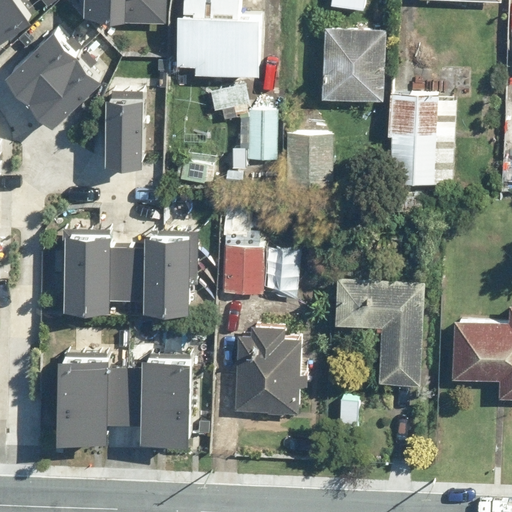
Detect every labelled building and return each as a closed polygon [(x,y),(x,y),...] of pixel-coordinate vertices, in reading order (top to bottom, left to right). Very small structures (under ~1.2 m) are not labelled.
[(0,0),(0,35),(36,12),(28,0),(0,0)] [(88,0),(88,17),(168,19),(168,0),(88,0)] [(199,63),(263,65),(265,5),(183,3),(181,54),(199,55),(199,63)] [(60,17),(11,65),(61,114),(110,66),(60,17)] [(325,90),(387,92),(389,22),(327,19),(325,90)] [(248,78),(214,86),(218,106),(252,98),(248,78)] [(389,174),(453,177),(458,86),(394,83),(389,174)] [(159,90),(114,90),(114,161),(158,161),(159,90)] [(511,97),(503,97),(500,147),(511,148),(511,97)] [(251,104),(249,172),(264,172),(264,155),(283,155),(284,104),(251,104)] [(336,182),(337,128),(290,127),(289,181),(336,182)] [(219,155),(179,153),(178,175),(218,177),(219,155)] [(117,228),(72,227),(71,313),(116,314),(116,295),(141,296),(141,236),(117,236),(117,228)] [(198,309),(198,234),(153,234),(152,308),(198,309)] [(266,288),(267,240),(227,239),(226,287),(266,288)] [(426,374),(430,271),(342,268),(340,315),(386,317),(384,373),(426,374)] [(511,392),(511,314),(458,313),(456,373),(503,374),(503,392),(511,392)] [(305,366),(306,330),(289,330),(289,319),(255,318),(255,329),(240,329),(238,405),(303,406),(304,380),(311,380),(311,366),(305,366)] [(113,349),(67,348),(66,435),(112,435),(112,417),(136,417),(137,357),(112,357),(113,349)] [(207,352),(152,352),(152,437),(206,437),(207,352)]
